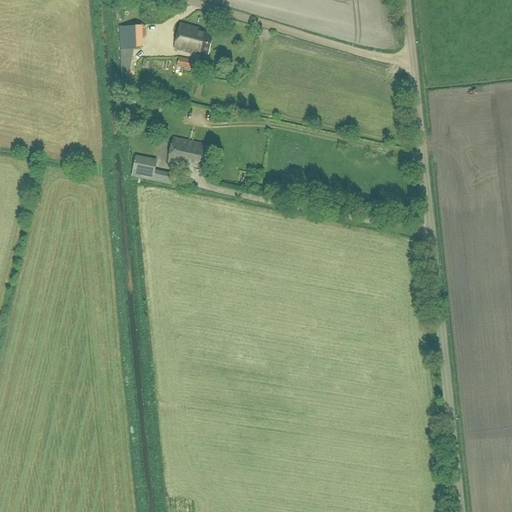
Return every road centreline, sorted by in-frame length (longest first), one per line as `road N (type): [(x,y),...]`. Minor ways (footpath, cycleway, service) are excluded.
road 1 (unclassified): [(460,511),(405,0)]
road 2 (track): [(181,0),(412,64)]
